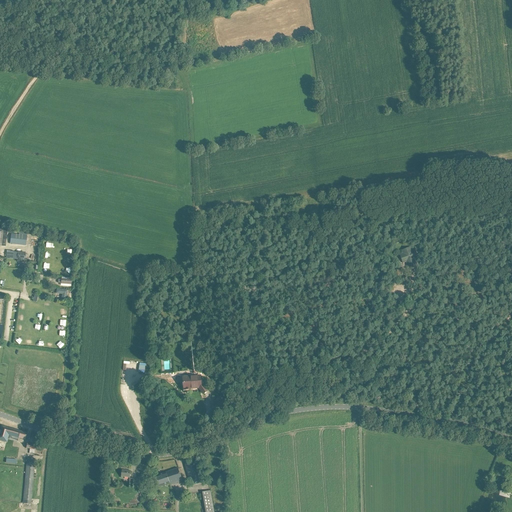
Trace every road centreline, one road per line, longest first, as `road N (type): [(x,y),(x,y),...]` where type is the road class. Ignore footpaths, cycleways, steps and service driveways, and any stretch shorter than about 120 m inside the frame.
road 1 (unclassified): [(511,441),(440,416),(325,401),(181,450),(138,454),(0,413)]
road 2 (track): [(405,307),(357,347),(258,377)]
